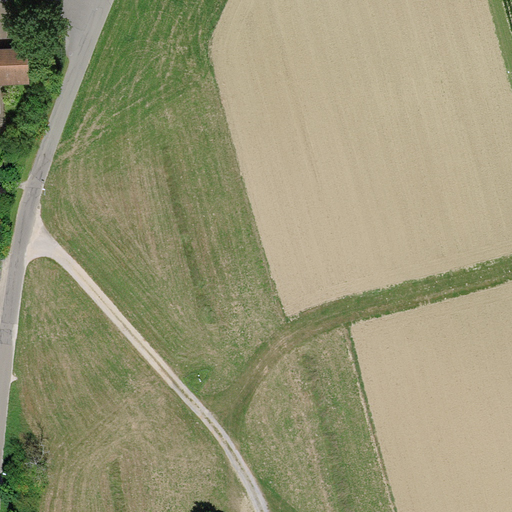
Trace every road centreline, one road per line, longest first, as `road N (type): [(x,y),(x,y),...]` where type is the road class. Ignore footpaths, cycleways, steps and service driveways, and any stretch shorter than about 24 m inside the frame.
road 1 (residential): [(0,405),(29,223),(105,0)]
road 2 (track): [(29,223),(224,428),(263,511)]
